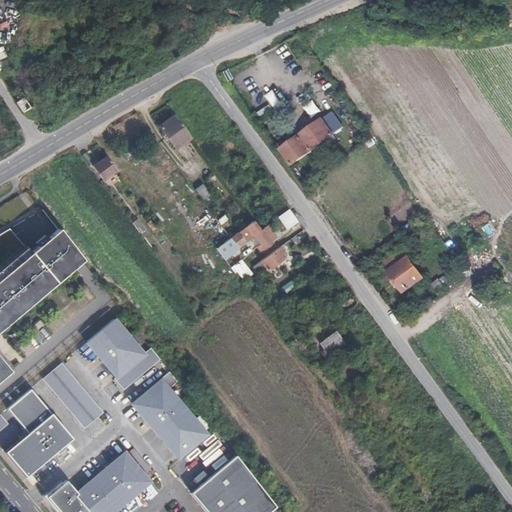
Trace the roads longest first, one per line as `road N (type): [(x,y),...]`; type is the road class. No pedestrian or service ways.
road 1 (residential): [(511,487),(205,58)]
road 2 (unknown): [(0,390),(97,301),(41,227),(0,245)]
road 3 (primary): [(205,58),(0,178)]
road 4 (primary): [(331,0),(205,58)]
